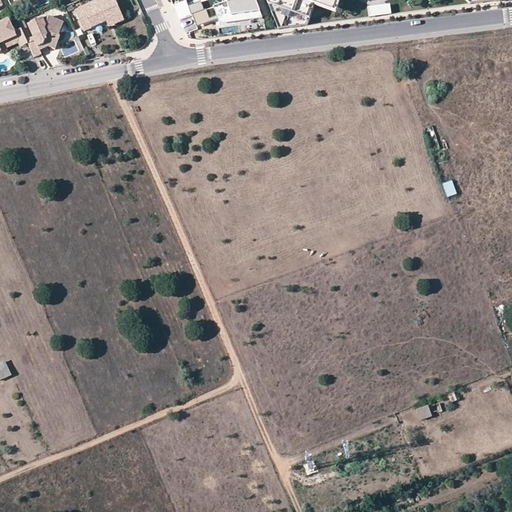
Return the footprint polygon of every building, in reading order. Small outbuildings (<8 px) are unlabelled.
[(122,14),(115,0),(98,0),(75,11),(84,32),(104,22),(103,20),(105,19),(106,22),(122,14)] [(265,0),(277,29),(313,27),(326,1),(326,0),(265,0)] [(201,2),(188,7),(192,16),(205,11),(201,2)] [(106,29),(125,20),(122,14),(106,22),(105,19),(103,20),(104,22),(106,29)] [(37,46),(43,43),(47,46),(50,48),(57,37),(56,35),(54,31),(59,22),(47,15),(27,24),(31,36),(25,39),(28,44),(34,56),(40,53),(39,49),(37,46)] [(24,36),(28,35),(22,19),(17,20),(21,29),(24,36)] [(0,23),(0,51),(2,50),(0,46),(0,43),(16,37),(14,32),(8,20),(0,23)] [(63,24),(59,22),(54,31),(56,35),(63,24)] [(14,32),(16,37),(19,43),(21,47),(28,44),(25,39),(24,36),(21,29),(14,32)] [(19,43),(16,37),(0,43),(0,46),(2,50),(19,43)] [(453,179),(443,182),(447,197),(457,194),(453,179)] [(5,363),(0,365),(0,382),(4,380),(11,377),(5,363)] [(417,412),(421,421),(431,417),(427,407),(417,412)]
